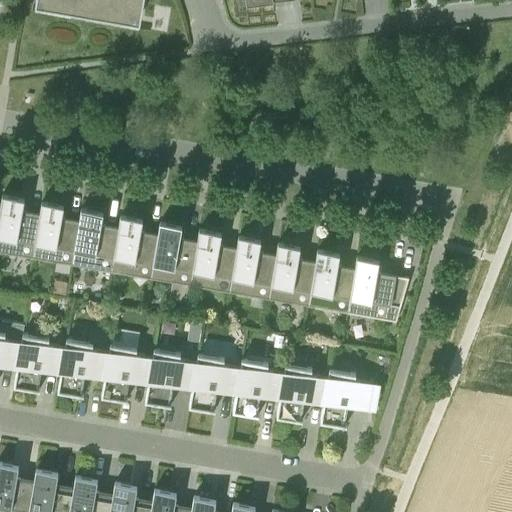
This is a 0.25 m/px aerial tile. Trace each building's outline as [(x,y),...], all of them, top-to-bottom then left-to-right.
[(140,15),(141,16),(143,0),(42,0),(140,17),(140,15)] [(0,209),(0,251),(32,257),(40,213),(23,210),(25,198),(3,194),(0,209)] [(32,257),(72,264),(79,219),(62,217),(64,205),(42,201),(40,213),(32,257)] [(72,264),(111,270),(119,226),(102,223),(104,211),(81,208),(79,219),(72,264)] [(111,270),(150,277),(158,233),(141,230),(143,218),(121,214),(119,226),(111,270)] [(150,277),(190,284),(197,240),(180,237),(182,225),(160,221),(158,233),(150,277)] [(190,284),(229,291),(237,247),(220,244),(222,232),(200,228),(197,240),(190,284)] [(229,291),(269,298),(276,254),(259,251),(261,239),(239,235),(237,247),(229,291)] [(269,298),(308,305),(316,261),(299,258),(301,246),(278,242),(276,254),(269,298)] [(308,305),(347,311),(355,267),(338,264),(340,252),(318,249),(316,261),(308,305)] [(397,320),(401,306),(409,277),(377,271),(379,259),(357,255),(355,267),(347,311),(397,320)] [(0,363),(17,366),(22,340),(2,337),(3,333),(6,333),(6,332),(0,330),(0,363)] [(42,368),(61,372),(66,345),(46,342),(47,338),(50,338),(50,337),(24,332),(22,340),(17,366),(14,384),(40,389),(41,387),(39,387),(42,368)] [(86,373),(105,377),(110,350),(90,347),(91,343),(93,344),(94,342),(67,337),(66,345),(61,372),(58,389),(84,394),(84,392),(83,392),(86,373)] [(129,378),(149,382),(153,355),(134,352),(134,348),(137,349),(137,347),(111,342),(110,350),(105,377),(102,394),(128,399),(128,397),(126,397),(129,378)] [(173,384),(193,387),(197,360),(177,357),(178,353),(181,354),(181,352),(155,347),(153,355),(149,382),(146,400),(172,404),(172,402),(170,402),(173,384)] [(217,389),(236,392),(241,365),(221,362),(222,358),(225,359),(225,357),(199,353),(197,360),(193,387),(190,405),(215,409),(216,407),(214,407),(217,389)] [(261,394),(280,397),(285,370),(265,367),(266,363),(268,364),(269,362),(242,358),(241,365),(236,392),(233,410),(259,414),(259,412),(258,412),(261,394)] [(305,399),(324,402),(329,376),(309,372),(309,369),(312,369),(313,367),(286,363),(285,370),(280,397),(277,415),(303,419),(303,417),(301,417),(305,399)] [(347,423),(345,422),(348,404),(369,407),(374,381),(353,377),(353,374),(356,374),(356,372),(330,368),(329,376),(324,402),(321,420),(347,424),(347,423)] [(0,511),(28,511),(35,479),(17,477),(19,464),(0,461),(0,511)] [(28,511),(69,511),(74,486),(57,483),(59,471),(37,467),(35,479),(28,511)] [(69,511),(110,511),(113,493),(96,490),(98,478),(76,474),(74,486),(69,511)] [(110,511),(150,511),(153,500),(136,497),(138,485),(115,481),(113,493),(110,511)] [(150,511),(191,511),(192,507),(175,504),(177,492),(155,488),(153,500),(150,511)] [(191,511),(222,511),(214,511),(216,499),(194,495),(192,507),(191,511)] [(254,511),(256,505),(234,502),(231,511),(254,511)]
